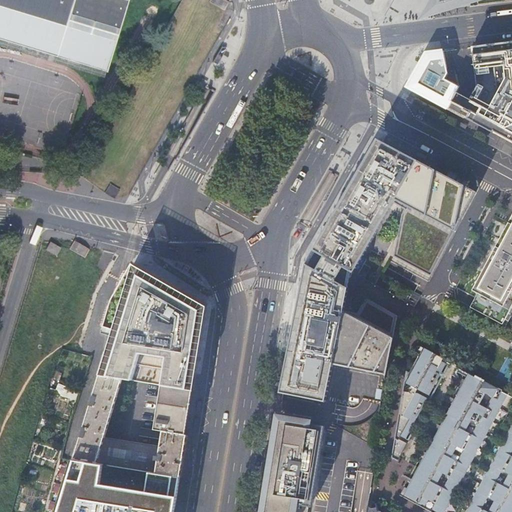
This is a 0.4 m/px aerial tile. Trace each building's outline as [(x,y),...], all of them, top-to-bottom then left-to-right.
[(0,0),(0,40),(55,57),(105,72),(126,0),(0,0)] [(230,3),(225,0),(210,0),(210,2),(225,11),(230,3)] [(448,109),(511,143),(511,42),(493,44),(472,47),(475,69),(493,67),(497,94),(490,106),(483,102),(488,93),(482,90),(477,99),(459,89),(448,109)] [(226,49),(222,47),(212,63),(217,65),(226,49)] [(407,87),(426,97),(431,88),(430,88),(430,87),(424,84),(433,69),(445,50),(426,53),(407,87)] [(431,88),(426,97),(448,109),(459,89),(460,87),(458,86),(445,78),(446,76),(433,69),(424,84),(430,87),(430,88),(431,88)] [(455,69),(447,71),(447,74),(446,76),(445,78),(458,86),(455,69)] [(476,191),(376,138),(354,178),(310,255),(305,263),(302,281),(280,394),(326,402),(333,365),(386,376),(397,316),(366,298),(357,314),(344,311),(348,288),(346,287),(351,278),(394,203),(405,209),(402,214),(394,256),(431,277),(476,191)] [(110,186),(105,193),(115,199),(120,192),(110,186)] [(511,216),(472,290),(478,294),(471,308),(502,324),(511,306),(511,216)] [(82,247),(74,242),(70,250),(85,259),(90,251),(82,247)] [(55,248),(50,244),(45,252),(56,258),(61,251),(55,248)] [(99,376),(121,380),(129,381),(134,365),(162,369),(160,386),(153,430),(154,430),(162,431),(186,435),(190,413),(199,357),(207,307),(194,299),(134,263),(99,376)] [(396,456),(402,460),(454,360),(423,345),(416,349),(396,456)] [(435,511),(447,511),(511,394),(473,374),(404,495),(435,511)] [(99,376),(73,460),(96,464),(104,437),(121,380),(99,376)] [(314,417),(277,411),(262,507),(261,511),(308,511),(310,504),(313,504),(325,427),(312,425),(314,417)] [(511,511),(511,427),(467,511),(511,511)] [(180,470),(186,435),(162,431),(159,446),(155,474),(172,477),(179,478),(180,470)] [(159,446),(104,437),(96,464),(103,465),(148,473),(155,474),(159,446)] [(96,464),(73,460),(57,511),(173,511),(179,478),(172,477),(155,474),(148,473),(145,492),(99,485),(103,465),(96,464)]
